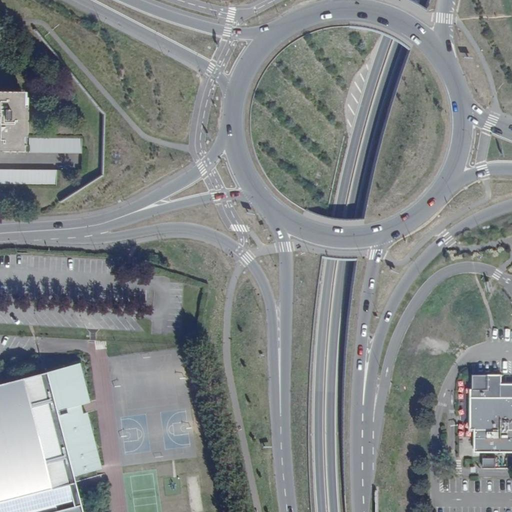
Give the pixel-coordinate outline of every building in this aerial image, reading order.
[(0,149),(19,150),(19,134),(23,134),(23,104),(19,104),(19,90),(0,89),(0,149)] [(80,138),(29,138),(29,153),(80,153),(80,138)] [(55,170),(0,169),(0,183),(55,184),(55,170)] [(0,382),(0,511),(79,511),(78,504),(81,504),(79,497),(76,498),(44,371),(0,382)] [(472,391),(472,409),(472,431),(476,431),(476,439),(476,454),(511,454),(511,381),(502,382),(503,376),(474,377),(474,391),(472,391)] [(497,460),(484,460),(484,470),(491,470),(497,470),(497,460)]
